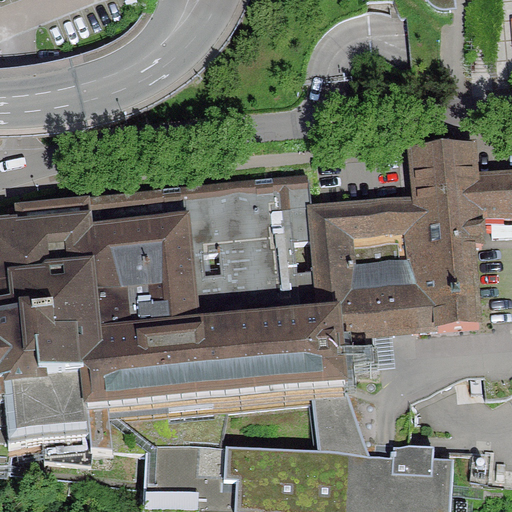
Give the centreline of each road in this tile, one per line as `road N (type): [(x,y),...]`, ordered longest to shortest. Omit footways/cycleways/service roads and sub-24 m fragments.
road 1 (residential): [(511,108),(145,144),(0,175)]
road 2 (primary): [(0,97),(81,84),(151,61)]
